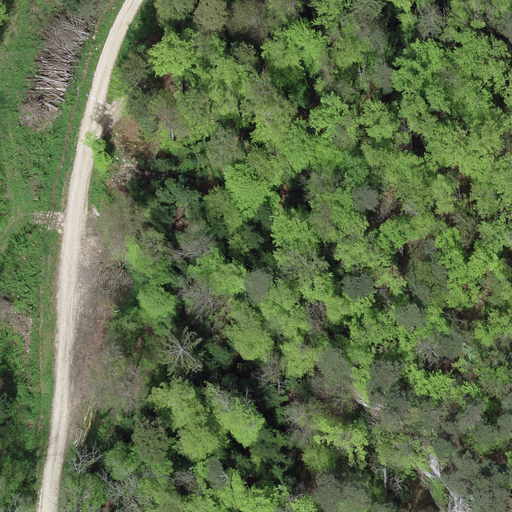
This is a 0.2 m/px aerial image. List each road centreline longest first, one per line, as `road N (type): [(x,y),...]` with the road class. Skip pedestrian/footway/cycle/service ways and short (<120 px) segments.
road 1 (track): [(132,0),(107,54),(70,218),(45,511)]
road 2 (track): [(90,114),(255,0)]
